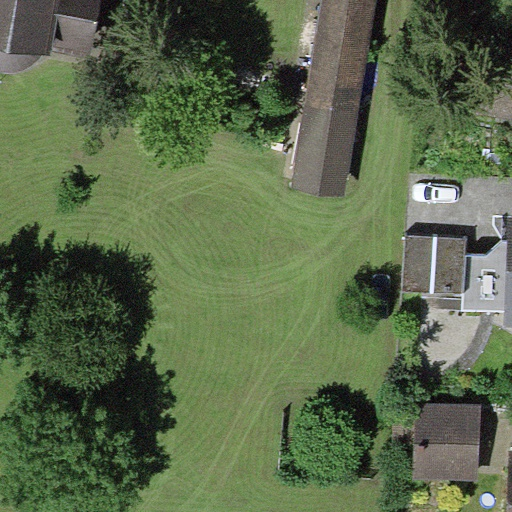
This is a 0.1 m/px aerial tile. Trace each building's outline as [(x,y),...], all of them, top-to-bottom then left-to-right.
[(0,0),(0,44),(53,54),(54,48),(93,55),(102,0),(0,0)] [(375,0),(320,0),(291,185),(344,193),(375,0)] [(511,115),(511,30),(498,30),(491,114),(511,115)] [(465,255),(466,237),(406,233),(403,291),(463,294),(465,255)] [(505,310),(509,241),(501,241),(487,255),(465,255),(463,294),(463,310),(505,310)] [(480,406),(417,403),(413,479),(477,481),(480,406)]
